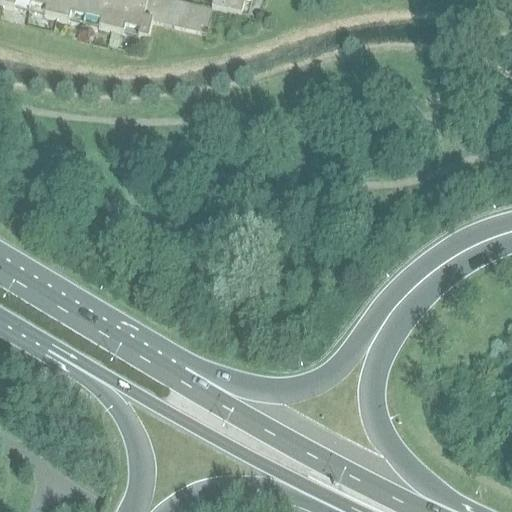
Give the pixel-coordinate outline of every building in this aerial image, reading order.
[(30,16),(33,0),(5,0),(3,10),(30,16)] [(57,23),(62,0),(33,0),(30,16),(57,23)] [(85,29),(91,0),(62,0),(57,23),(85,29)] [(112,35),(120,0),(91,0),(85,29),(112,35)] [(143,24),(147,4),(128,0),(120,0),(112,35),(149,44),(153,26),(143,24)] [(143,24),(153,26),(162,28),(168,2),(158,0),(148,0),(147,4),(143,24)] [(254,0),(214,0),(212,12),(212,14),(213,14),(249,23),(254,0)] [(212,14),(212,12),(180,5),(174,31),(207,38),(213,14),(212,14)]
